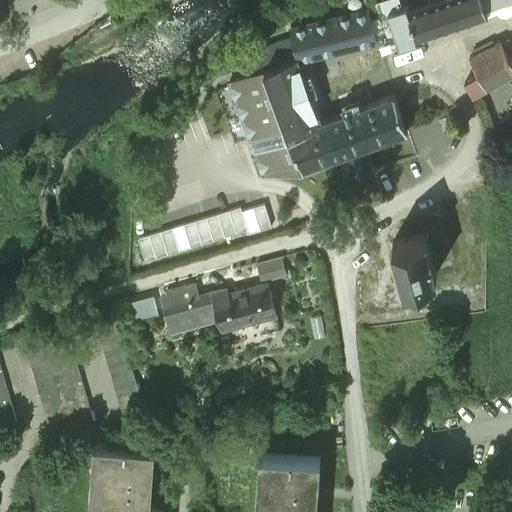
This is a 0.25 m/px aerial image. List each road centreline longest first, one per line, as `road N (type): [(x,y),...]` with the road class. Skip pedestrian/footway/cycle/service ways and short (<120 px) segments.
road 1 (residential): [(372,511),(342,280),(346,243)]
road 2 (residential): [(131,286),(307,232),(346,243)]
road 3 (residential): [(346,243),(366,220),(417,199),(472,159),(475,133),(464,100)]
